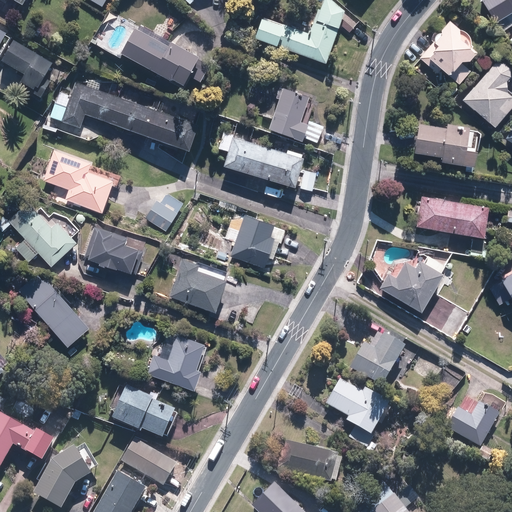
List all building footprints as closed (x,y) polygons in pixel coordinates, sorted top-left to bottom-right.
[(85,0),(100,8),(105,0),(85,0)] [(272,47),(322,66),(344,7),(324,0),(318,0),(305,35),(280,25),(278,29),(272,47)] [(511,0),(475,0),(490,24),(511,11),(511,0)] [(278,29),(256,20),(249,40),(271,49),(272,47),(278,29)] [(455,31),(445,23),(431,38),(431,42),(416,58),(435,74),(437,72),(443,78),(445,76),(456,85),(467,72),(458,64),(463,64),(471,55),(454,40),(455,31)] [(133,29),(117,54),(165,83),(167,81),(177,87),(194,60),(167,43),(164,48),(133,29)] [(39,78),(48,65),(10,41),(0,57),(0,63),(19,75),(13,85),(36,99),(47,83),(39,78)] [(491,64),(458,101),(490,129),(511,103),(511,102),(502,94),(502,83),(506,78),(505,70),(499,64),(491,64)] [(185,152),(194,127),(74,83),(59,122),(78,129),(83,115),(185,152)] [(306,99),(276,87),(271,99),(276,100),(265,131),(297,143),(304,126),(297,123),(306,99)] [(58,122),(68,97),(56,92),(46,118),(58,122)] [(315,145),(322,127),(307,121),(300,139),(315,145)] [(511,123),(501,141),(511,148),(511,123)] [(413,125),(409,155),(436,159),(435,164),(468,169),(471,150),(461,149),(464,129),(442,125),(442,130),(413,125)] [(228,138),(218,168),(289,190),(299,160),(228,138)] [(61,201),(99,214),(110,182),(81,172),(84,164),(51,152),(41,182),(65,191),(61,201)] [(14,159),(4,154),(0,162),(0,164),(8,169),(14,159)] [(311,191),(316,173),(303,169),(298,188),(311,191)] [(165,232),(182,205),(165,194),(158,204),(154,202),(144,219),(165,232)] [(486,209),(418,197),(413,229),(480,240),(486,209)] [(25,204),(6,222),(22,240),(14,248),(26,262),(35,254),(48,268),(73,245),(54,224),(47,229),(25,204)] [(501,223),(504,223),(511,223),(511,211),(505,211),(505,216),(501,215),(501,223)] [(270,226),(239,217),(227,257),(262,267),(270,240),(266,239),(270,226)] [(85,259),(84,261),(127,276),(128,274),(134,276),(142,252),(123,245),(125,239),(93,228),(82,258),(85,259)] [(480,251),(481,240),(471,239),(470,249),(468,249),(468,256),(469,256),(487,258),(487,252),(480,251)] [(165,298),(211,315),(223,284),(192,272),(194,267),(179,261),(165,298)] [(416,314),(438,277),(414,263),(411,268),(401,262),(392,278),(385,274),(375,291),(416,314)] [(507,301),(511,310),(511,309),(511,271),(495,281),(496,283),(486,289),(497,307),(507,301)] [(37,272),(15,291),(65,349),(87,330),(37,272)] [(144,375),(190,392),(197,373),(192,371),(201,346),(174,336),(164,361),(151,356),(144,375)] [(377,388),(400,349),(379,337),(377,339),(372,336),(365,349),(359,345),(345,370),(377,388)] [(342,423),(366,437),(385,404),(361,390),(358,394),(336,382),(322,407),(344,419),(342,423)] [(154,395),(126,384),(112,419),(138,430),(139,428),(162,437),(174,408),(152,399),(154,395)] [(456,409),(444,429),(477,449),(497,416),(477,404),(469,417),(456,409)] [(35,438),(0,417),(0,464),(10,447),(24,456),(35,438)] [(121,462),(164,486),(178,462),(141,440),(138,444),(133,441),(121,462)] [(312,451),(281,441),(273,469),(325,485),(326,482),(331,483),(338,459),(335,459),(336,454),(313,447),(312,451)] [(479,448),(474,457),(485,463),(490,453),(479,448)] [(69,449),(47,463),(29,495),(58,511),(71,487),(86,477),(69,449)] [(129,511),(142,490),(113,474),(92,511),(129,511)] [(296,511),(270,484),(248,506),(253,511),(296,511)] [(355,508),(358,511),(400,511),(408,504),(398,493),(391,499),(380,486),(355,508)]
